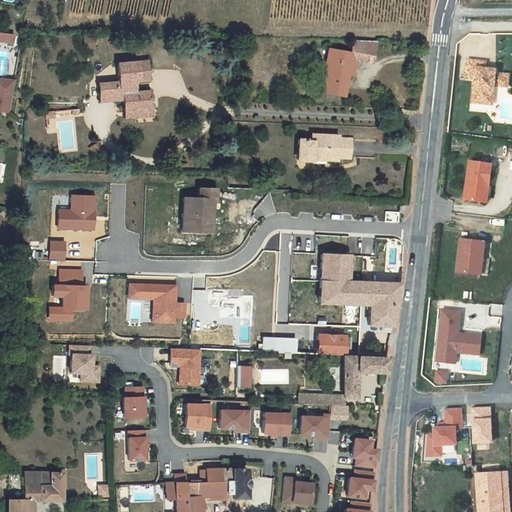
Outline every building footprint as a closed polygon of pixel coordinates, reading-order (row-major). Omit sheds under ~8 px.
[(0,32),(0,42),(15,45),(16,35),(0,32)] [(95,49),(97,38),(86,36),(84,47),(95,49)] [(352,105),(354,82),(355,70),(361,71),(361,66),(379,68),(381,50),(358,49),(356,61),(334,59),(329,102),(352,105)] [(494,75),(484,74),(484,67),(466,66),(465,83),(473,84),(471,108),(485,109),(487,95),(492,95),(493,91),(506,92),(507,81),(494,79),(494,75)] [(117,92),(118,109),(128,108),(130,122),(139,121),(138,118),(155,116),(153,99),(138,100),(137,89),(152,88),(150,69),(119,72),(122,91),(117,92)] [(117,92),(101,93),(104,111),(118,109),(117,92)] [(500,122),(511,122),(511,93),(501,93),(500,122)] [(140,126),(157,125),(155,116),(138,118),(139,121),(140,126)] [(47,121),(47,128),(58,126),(57,119),(47,121)] [(91,154),(102,150),(100,142),(89,146),(91,154)] [(304,148),(305,169),(318,169),(318,164),(333,163),(334,169),(344,169),(344,167),(343,146),(343,143),(317,143),(317,150),(313,151),(313,148),(304,148)] [(343,146),(344,167),(358,167),(357,146),(343,146)] [(469,165),(464,204),(486,207),(491,168),(469,165)] [(208,233),(209,203),(214,203),(217,203),(217,191),(200,190),(200,200),(184,200),(183,233),(208,233)] [(60,210),(60,229),(94,229),(95,196),(73,196),(72,211),(60,210)] [(64,242),(52,242),(51,259),(64,259),(64,242)] [(460,243),(456,276),(475,278),(477,262),(482,263),(484,246),(460,243)] [(363,283),(351,282),(352,256),(325,255),(323,303),(362,305),(363,283)] [(88,297),(88,286),(82,286),(82,271),(60,271),(60,286),(56,286),(56,297),(64,297),(64,307),(51,307),(50,320),(72,320),(72,310),(88,310),(88,297)] [(370,326),(393,327),(400,284),(396,284),(363,283),(362,305),(371,305),(370,326)] [(177,286),(131,284),(130,298),(154,299),(153,322),(175,323),(175,317),(185,318),(185,304),(176,304),(177,286)] [(209,303),(221,303),(221,317),(252,317),(252,297),(227,296),(227,290),(209,290),(209,303)] [(457,363),(458,359),(477,360),(478,341),(459,339),(460,318),(441,317),(438,362),(457,363)] [(321,353),(344,354),(348,354),(349,336),(322,335),(321,353)] [(172,362),(181,363),(180,383),(198,383),(199,351),(172,350),(172,362)] [(81,362),(81,352),(60,352),(60,362),(63,362),(62,380),(73,380),(72,388),(90,389),(91,373),(83,373),(83,362),(81,362)] [(298,402),(344,403),(344,395),(355,395),(357,368),(389,369),(391,356),(348,354),(344,354),(342,393),(298,391),(298,402)] [(457,363),(438,362),(438,369),(457,370),(457,363)] [(251,367),(238,366),(237,387),(250,388),(251,367)] [(433,371),(433,385),(447,384),(446,370),(433,371)] [(126,388),(127,398),(124,398),(125,417),(144,417),(143,388),(126,388)] [(212,406),(189,405),(188,428),(211,429),(212,406)] [(473,408),(473,420),(472,420),(472,443),(491,442),(489,407),(473,408)] [(433,427),(433,433),(426,434),(427,456),(440,456),(440,445),(456,444),(455,427),(461,427),(461,409),(445,410),(446,427),(433,427)] [(247,432),(248,412),(223,411),(222,430),(236,430),(236,432),(247,432)] [(288,434),(289,414),(266,413),(265,433),(288,434)] [(316,417),(316,418),(304,417),(303,435),(315,435),(315,438),(328,439),(329,418),(316,417)] [(145,431),(129,432),(130,461),(146,461),(145,431)] [(378,450),(372,449),(373,440),(355,438),(353,456),(358,457),(357,466),(376,468),(378,450)] [(207,482),(226,482),(225,468),(207,469),(207,470),(207,482)] [(251,500),(251,488),(253,488),(253,481),(251,481),(251,470),(235,470),(235,481),(235,496),(235,500),(251,500)] [(354,477),(351,477),(349,497),(367,499),(368,490),(375,491),(376,480),(373,480),(374,473),(354,470),(354,477)] [(477,511),(507,511),(506,472),(477,473),(477,511)] [(36,511),(37,500),(61,501),(62,474),(25,474),(24,500),(12,499),(11,511),(36,511)] [(175,483),(187,483),(187,474),(175,475),(175,483)] [(295,479),(284,478),(282,502),(310,504),(312,484),(302,483),(294,483),(295,479)] [(175,483),(167,483),(167,500),(176,499),(176,511),(204,511),(205,501),(229,500),(229,496),(235,496),(235,481),(226,482),(207,482),(201,482),(198,482),(199,496),(189,496),(189,483),(187,483),(175,483)] [(199,496),(198,482),(189,483),(189,496),(199,496)] [(97,485),(97,495),(108,495),(108,485),(97,485)] [(351,502),(351,509),(349,509),(348,511),(372,511),(373,511),(371,511),(372,504),(351,502)]
